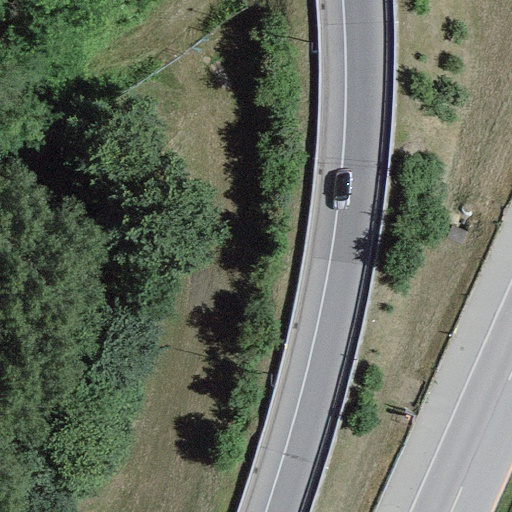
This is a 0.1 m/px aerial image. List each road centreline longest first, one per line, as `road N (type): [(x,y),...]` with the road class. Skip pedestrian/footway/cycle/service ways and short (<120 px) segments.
road 1 (motorway): [(363,0),(356,208),(332,339),(281,511)]
road 2 (track): [(0,113),(184,0)]
road 3 (motorway): [(511,372),(450,511)]
